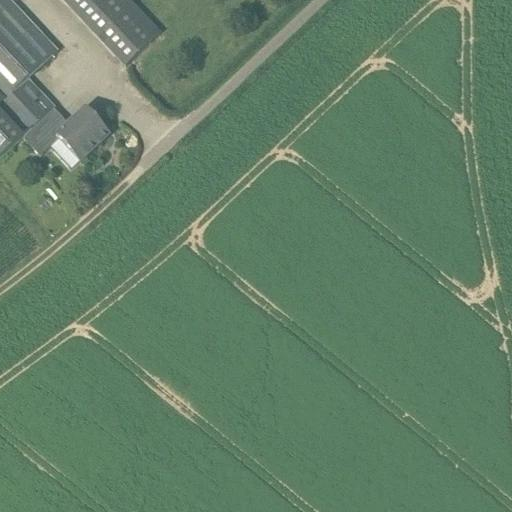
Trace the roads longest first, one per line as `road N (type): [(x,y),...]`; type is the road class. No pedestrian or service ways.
road 1 (unclassified): [(318,0),(140,166)]
road 2 (track): [(140,166),(0,288)]
